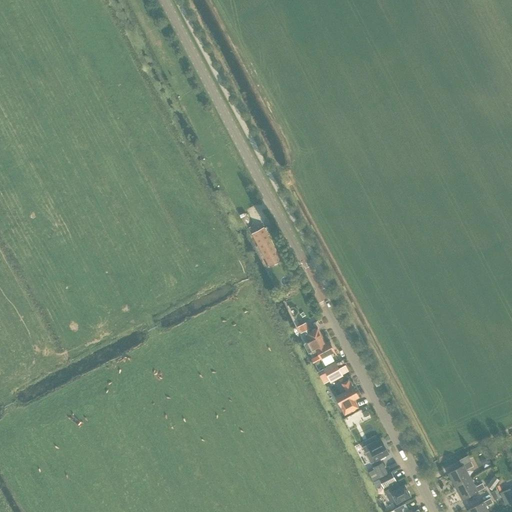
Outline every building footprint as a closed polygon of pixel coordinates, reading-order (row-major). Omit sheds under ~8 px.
[(262,227),(251,232),(258,245),(269,266),(280,260),(269,239),(262,227)] [(309,329),(306,322),(297,327),(300,334),(309,329)] [(318,328),(307,334),(311,341),(309,342),(313,350),(316,349),(321,359),(335,352),(329,341),(324,344),(317,329),(318,328)] [(341,374),(335,362),(323,368),(330,381),(341,374)] [(348,380),(342,383),(346,391),(335,397),(344,415),(359,407),(355,399),(359,397),(353,387),(352,388),(348,380)] [(361,420),(356,412),(349,415),(354,424),(361,420)] [(378,446),(375,441),(363,447),(371,463),(389,454),(383,443),(378,446)] [(456,486),(471,478),(466,470),(473,466),(471,461),(468,455),(459,460),(462,466),(449,473),(456,486)] [(489,466),(486,459),(481,462),(484,468),(489,466)] [(387,473),(382,463),(373,467),(379,478),(387,473)] [(391,472),(379,479),(384,487),(396,481),(391,472)] [(499,480),(494,476),(486,486),(492,490),(499,480)] [(471,478),(456,486),(463,499),(485,487),(482,483),(475,487),(471,478)] [(410,496),(405,485),(392,492),(390,489),(384,491),(390,502),(395,500),(397,503),(410,496)] [(511,492),(510,488),(500,493),(505,505),(511,502),(511,503),(511,492)] [(469,511),(488,511),(486,506),(493,503),(490,498),(468,510),(469,511)]
